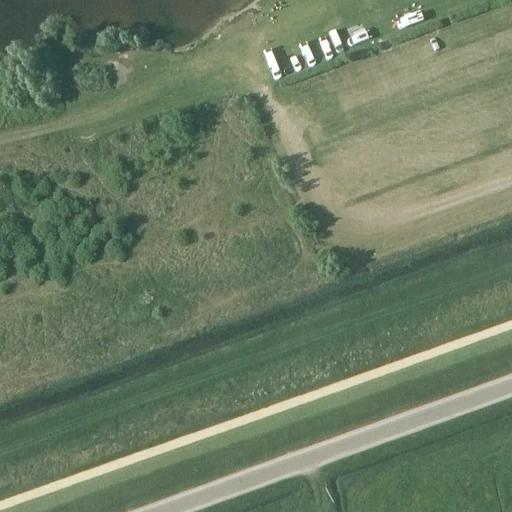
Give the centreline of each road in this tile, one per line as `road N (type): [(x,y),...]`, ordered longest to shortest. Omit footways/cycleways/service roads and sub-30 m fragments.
road 1 (track): [(0,448),(492,271)]
road 2 (unclassified): [(158,511),(511,384)]
